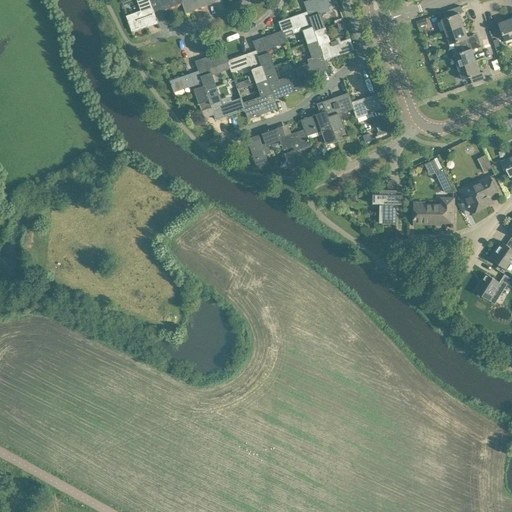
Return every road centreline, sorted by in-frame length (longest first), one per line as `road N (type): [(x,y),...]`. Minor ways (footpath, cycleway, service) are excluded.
road 1 (residential): [(220,140),(293,113),(363,55),(346,0)]
road 2 (unclassified): [(108,511),(0,452)]
road 3 (residential): [(279,0),(253,28),(198,46),(183,29)]
